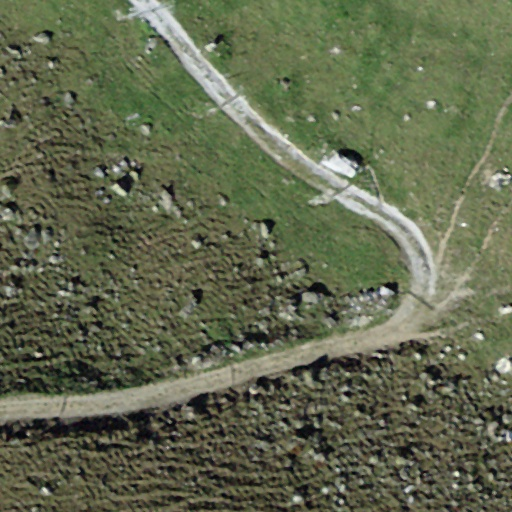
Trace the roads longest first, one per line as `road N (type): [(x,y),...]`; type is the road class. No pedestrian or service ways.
road 1 (track): [(0,416),(120,408),(308,355),(412,312),(438,276)]
road 2 (track): [(438,276),(292,179),(61,0)]
